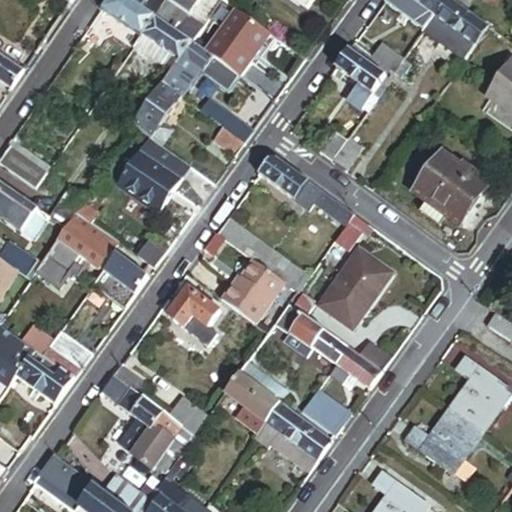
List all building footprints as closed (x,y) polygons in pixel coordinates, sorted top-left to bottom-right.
[(157,20),(127,0),(112,0),(105,11),(145,38),(157,20)] [(168,4),(163,0),(127,0),(157,20),(168,4)] [(163,0),(168,4),(188,17),(189,15),(199,0),(163,0)] [(217,0),(199,0),(189,15),(207,27),(223,3),(217,0)] [(225,0),(223,3),(232,9),(238,0),(225,0)] [(293,0),(310,11),(317,0),(293,0)] [(438,20),(408,0),(391,0),(386,7),(427,35),(438,20)] [(447,0),(408,0),(438,20),(450,2),(447,0)] [(447,0),(450,2),(468,14),(477,1),(474,0),(447,0)] [(492,31),(468,14),(450,2),(438,20),(479,49),(492,31)] [(188,17),(168,4),(157,20),(177,33),(188,17)] [(214,60),(245,81),(274,38),(238,14),(209,57),(214,60)] [(194,47),(206,29),(188,17),(177,33),(157,20),(145,38),(183,63),(194,47)] [(479,49),(438,20),(427,35),(426,36),(468,66),(479,49)] [(183,63),(145,38),(138,48),(176,73),(183,63)] [(194,47),(183,63),(176,73),(166,88),(183,100),(202,73),(204,74),(214,60),(209,57),(194,47)] [(387,80),(392,74),(375,62),(356,48),(352,55),(387,80)] [(396,77),(406,64),(385,49),(375,62),(392,74),(396,77)] [(387,80),(352,55),(338,74),(360,89),(374,99),(387,80)] [(24,75),(0,57),(0,84),(12,93),(24,75)] [(362,116),(368,120),(393,85),(387,80),(374,99),(362,116)] [(511,83),(497,104),(511,115),(511,83)] [(166,127),(183,100),(166,88),(138,130),(154,141),(162,147),(166,141),(159,136),(166,127)] [(362,116),(374,99),(360,89),(350,102),(351,107),(362,116)] [(227,132),(237,139),(245,128),(225,113),(221,120),(217,117),(213,122),(227,132)] [(173,131),(166,127),(159,136),(166,141),(173,131)] [(239,161),(248,147),(237,139),(227,132),(217,145),(239,161)] [(322,158),(334,167),(349,145),(337,137),(322,158)] [(162,147),(154,141),(145,155),(185,182),(194,168),(162,147)] [(334,167),(348,177),(365,154),(350,144),(349,145),(334,167)] [(37,192),(49,176),(11,150),(0,167),(37,192)] [(185,182),(145,155),(122,190),(162,217),(185,182)] [(463,171),(448,159),(421,195),(431,203),(450,217),(462,226),(489,191),(474,179),(478,174),(468,166),(463,171)] [(297,206),(311,187),(279,164),(271,166),(261,179),(297,206)] [(38,210),(0,183),(0,219),(22,234),(38,210)] [(311,187),(297,206),(310,215),(315,207),(347,230),(350,226),(355,219),(311,187)] [(85,204),(88,200),(72,188),(50,218),(67,230),(77,215),(85,204)] [(450,217),(431,203),(425,211),(443,225),(450,217)] [(100,216),(85,204),(77,215),(93,226),(100,216)] [(93,226),(77,215),(67,230),(57,243),(88,265),(98,272),(118,244),(93,226)] [(368,228),(355,219),(350,226),(363,235),(368,228)] [(255,265),(265,252),(228,225),(218,239),(255,265)] [(363,235),(350,226),(347,230),(336,245),(349,254),(363,235)] [(0,260),(17,273),(26,279),(38,262),(10,243),(0,257),(0,260)] [(88,265),(57,243),(36,273),(58,290),(71,273),(75,266),(83,271),(88,265)] [(158,273),(168,258),(152,246),(141,261),(158,273)] [(299,298),(309,284),(265,252),(255,265),(283,286),(299,298)] [(354,333),(395,275),(362,252),(321,310),(354,333)] [(128,314),(151,281),(119,258),(96,291),(128,314)] [(0,260),(0,296),(17,273),(0,260)] [(254,326),(283,286),(255,265),(226,305),(254,326)] [(75,266),(71,273),(78,278),(83,271),(75,266)] [(221,316),(190,294),(169,323),(210,352),(219,338),(210,332),(221,316)] [(339,369),(350,352),(291,309),(277,328),(293,339),(288,345),(308,360),(315,351),(339,369)] [(511,327),(501,320),(492,334),(511,346),(511,327)] [(35,353),(32,351),(0,328),(0,381),(10,389),(17,380),(29,362),(35,353)] [(43,336),(32,351),(35,353),(43,358),(47,361),(58,346),(43,336)] [(370,345),(360,359),(384,376),(394,362),(370,345)] [(78,383),(89,368),(58,346),(47,361),(78,383)] [(372,393),(384,376),(360,359),(350,352),(339,369),(349,376),(357,382),(372,393)] [(59,410),(78,383),(47,361),(43,358),(36,367),(29,362),(17,380),(59,410)] [(471,387),(451,415),(485,439),(511,400),(511,395),(468,364),(458,377),(471,387)] [(290,396),(250,367),(242,378),(282,407),(290,396)] [(339,369),(331,379),(341,386),(349,376),(339,369)] [(154,394),(122,371),(114,382),(131,393),(146,404),(154,394)] [(349,376),(341,386),(350,392),(357,382),(349,376)] [(282,407),(242,378),(227,399),(267,427),(282,407)] [(184,432),(171,423),(146,404),(131,393),(119,410),(146,430),(152,434),(172,449),(184,432)] [(304,417),(337,441),(354,418),(320,394),(304,417)] [(197,441),(210,423),(185,404),(171,423),(184,432),(194,439),(197,441)] [(334,444),(282,407),(267,427),(319,465),(334,444)] [(485,439),(451,415),(431,443),(418,434),(408,447),(455,480),(485,439)] [(319,465),(267,427),(256,443),(270,453),(272,450),(310,477),(319,465)] [(152,434),(146,430),(128,456),(133,460),(152,434)] [(166,477),(194,439),(184,432),(172,449),(157,470),(166,477)] [(157,470),(172,449),(152,434),(133,460),(154,474),(157,470)] [(83,511),(97,492),(56,463),(41,483),(81,511),(83,511)] [(190,471),(180,464),(158,494),(182,511),(204,511),(170,487),(176,479),(181,483),(190,471)] [(0,491),(12,474),(0,465),(0,491)] [(117,480),(105,498),(124,511),(145,511),(151,504),(117,480)] [(389,502),(381,511),(429,511),(384,480),(375,492),(389,502)] [(124,511),(105,498),(97,492),(83,511),(124,511)] [(182,511),(158,494),(151,504),(145,511),(182,511)]
